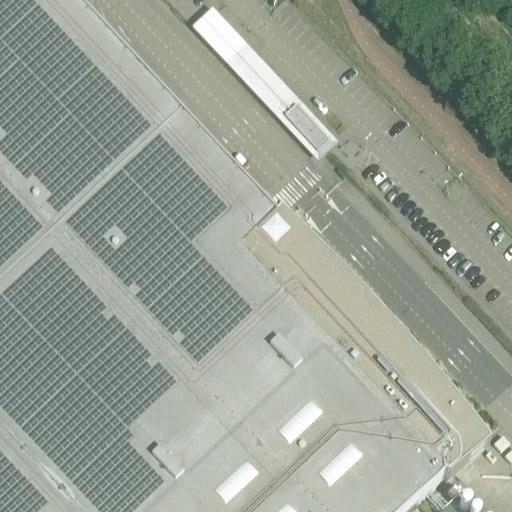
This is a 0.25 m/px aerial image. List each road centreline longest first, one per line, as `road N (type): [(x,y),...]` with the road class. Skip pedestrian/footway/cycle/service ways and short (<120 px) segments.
road 1 (unknown): [(511,284),(229,0)]
road 2 (unclassified): [(415,0),(511,103)]
